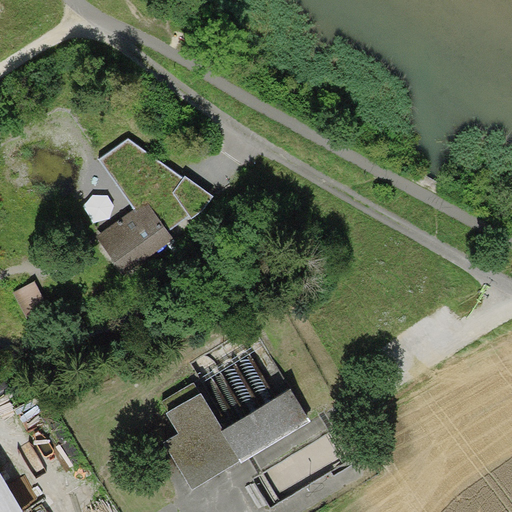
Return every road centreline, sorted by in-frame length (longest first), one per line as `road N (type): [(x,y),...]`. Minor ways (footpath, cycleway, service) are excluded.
road 1 (track): [(511,286),(255,142),(90,14)]
road 2 (track): [(76,0),(511,241)]
